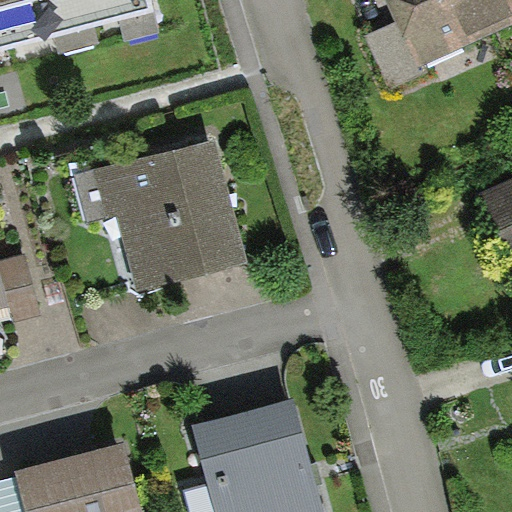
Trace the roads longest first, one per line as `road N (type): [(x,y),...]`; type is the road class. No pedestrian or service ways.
road 1 (residential): [(0,395),(351,299)]
road 2 (residential): [(351,299),(275,0)]
road 3 (residential): [(401,511),(351,299)]
